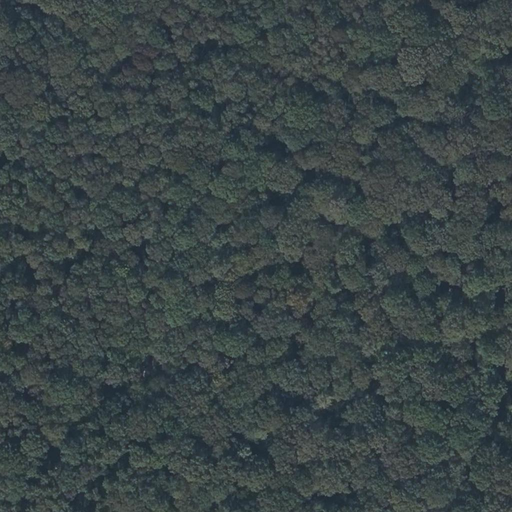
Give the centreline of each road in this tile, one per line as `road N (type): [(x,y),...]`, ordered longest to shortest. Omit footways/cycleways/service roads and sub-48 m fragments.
road 1 (track): [(174,319),(194,217),(347,52),(425,0)]
road 2 (track): [(174,319),(166,346),(132,395),(29,511)]
